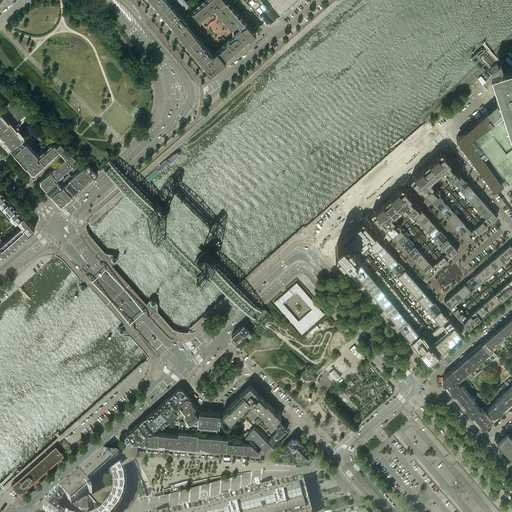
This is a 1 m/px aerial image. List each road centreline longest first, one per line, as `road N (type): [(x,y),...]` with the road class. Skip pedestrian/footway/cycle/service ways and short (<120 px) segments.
road 1 (residential): [(299,421),(264,458),(121,448)]
road 2 (secondary): [(63,226),(180,120),(191,100)]
road 3 (unclassified): [(356,199),(491,95)]
road 4 (secondary): [(419,386),(308,258)]
road 5 (secondary): [(299,270),(410,392)]
road 6 (residential): [(410,392),(511,506)]
road 7 (secondary): [(185,368),(299,270)]
road 8 (residential): [(247,368),(229,350),(209,366),(192,384),(208,402),(239,376)]
road 9 (secondary): [(153,132),(57,219)]
road 10 (secondary): [(308,258),(292,259),(210,336)]
road 11 (residential): [(419,386),(511,306)]
road 12 (residential): [(511,489),(432,398)]
